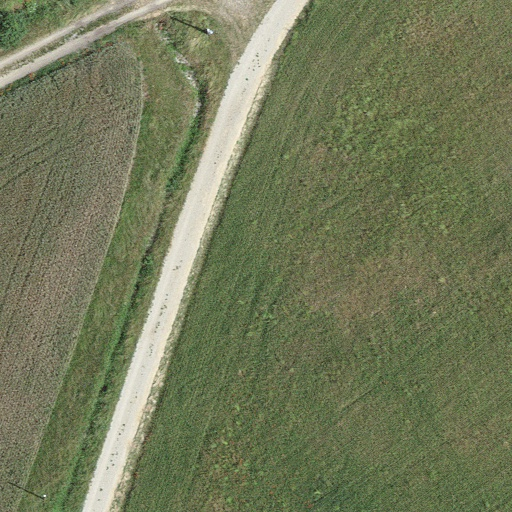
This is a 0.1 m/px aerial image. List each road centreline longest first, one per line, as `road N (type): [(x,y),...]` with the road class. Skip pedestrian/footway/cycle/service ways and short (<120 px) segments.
road 1 (track): [(314,0),(272,60),(108,511)]
road 2 (track): [(0,82),(177,0)]
